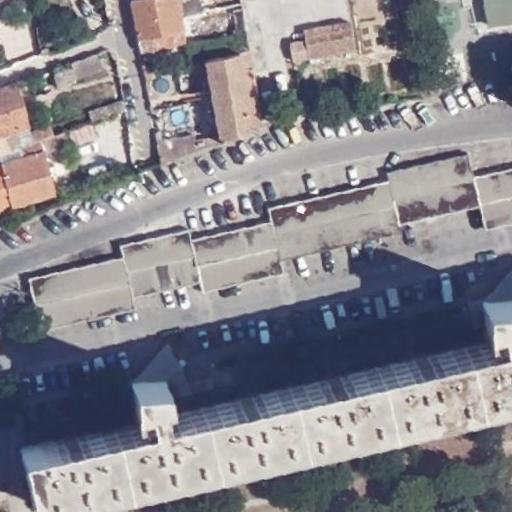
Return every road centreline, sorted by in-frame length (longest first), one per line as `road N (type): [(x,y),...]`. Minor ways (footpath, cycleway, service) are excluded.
road 1 (residential): [(0,266),(298,153),(511,117)]
road 2 (unknown): [(258,0),(285,157)]
road 3 (residential): [(144,150),(115,0)]
